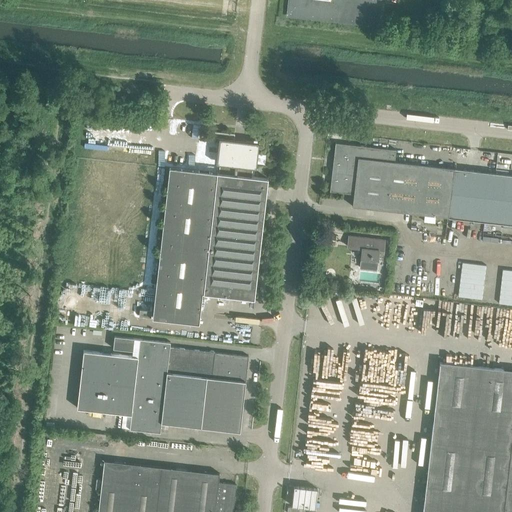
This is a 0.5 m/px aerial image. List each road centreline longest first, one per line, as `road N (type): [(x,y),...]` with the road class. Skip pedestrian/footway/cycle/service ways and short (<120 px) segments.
road 1 (unclassified): [(261,511),(308,105)]
road 2 (unclassified): [(511,129),(308,105)]
